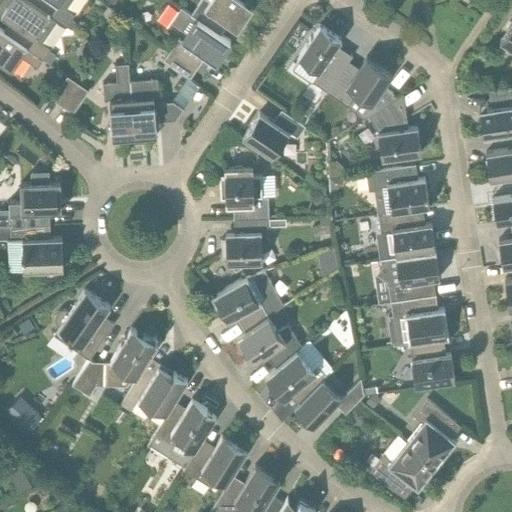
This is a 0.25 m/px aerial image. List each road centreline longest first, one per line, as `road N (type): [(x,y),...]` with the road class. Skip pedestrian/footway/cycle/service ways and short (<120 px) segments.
road 1 (residential): [(500,457),(445,73),(336,0)]
road 2 (residential): [(384,511),(269,424),(211,356),(162,272)]
road 3 (residential): [(172,185),(301,0)]
road 4 (residential): [(110,185),(90,220),(97,252),(122,273),(162,272)]
road 5 (residential): [(110,185),(0,93)]
